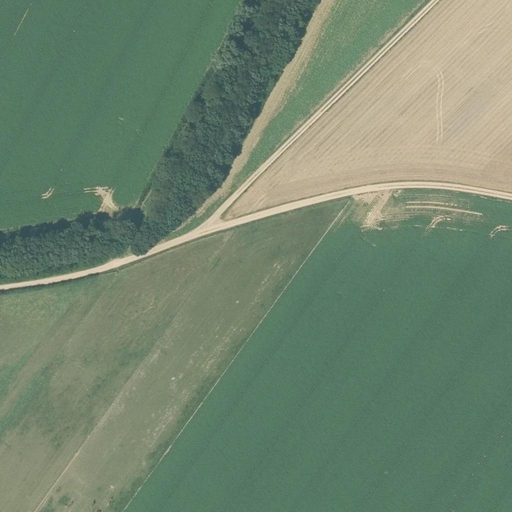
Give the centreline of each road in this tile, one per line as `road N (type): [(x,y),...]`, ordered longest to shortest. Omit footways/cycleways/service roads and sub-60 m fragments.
road 1 (track): [(200,232),(435,0)]
road 2 (track): [(200,232),(380,187),(511,197)]
road 3 (unclassified): [(0,288),(98,270),(200,232)]
